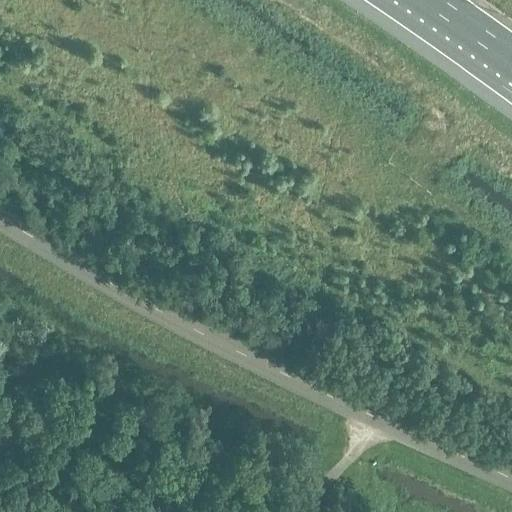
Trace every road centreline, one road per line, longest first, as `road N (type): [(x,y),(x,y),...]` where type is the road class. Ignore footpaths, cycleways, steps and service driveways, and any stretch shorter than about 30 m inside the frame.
road 1 (unclassified): [(0,218),(153,307),(373,415)]
road 2 (unclassified): [(511,479),(373,415)]
